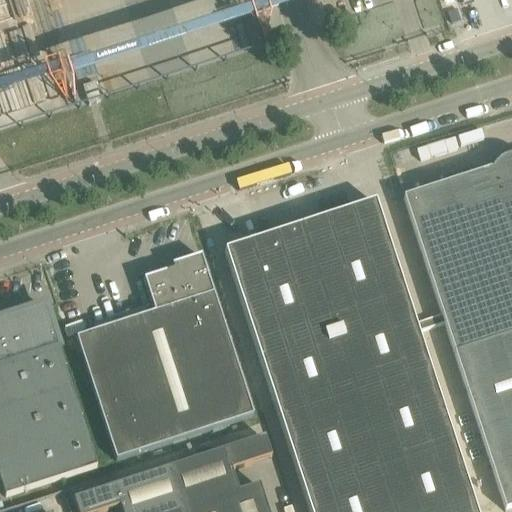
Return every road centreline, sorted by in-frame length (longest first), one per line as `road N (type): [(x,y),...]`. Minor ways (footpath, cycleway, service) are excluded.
road 1 (unclassified): [(511,42),(0,210)]
road 2 (unclassified): [(0,252),(511,85)]
